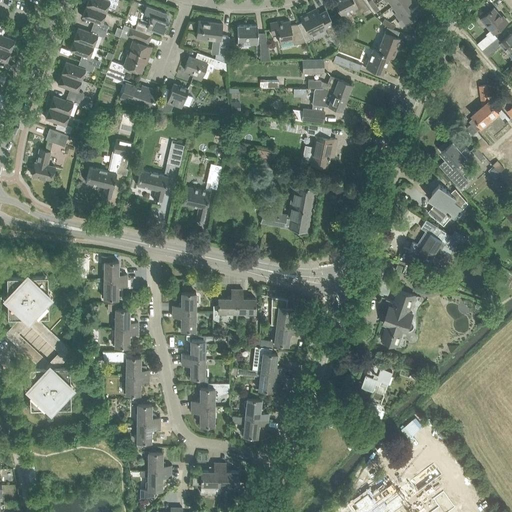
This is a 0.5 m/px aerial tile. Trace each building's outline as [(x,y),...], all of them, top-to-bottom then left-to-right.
[(88,0),(86,5),(106,12),(108,5),(115,8),(118,0),(88,0)] [(128,13),(134,15),(138,2),(133,0),(128,13)] [(333,0),(341,15),(354,8),(357,14),(369,8),(363,0),(333,0)] [(396,11),(394,13),(397,16),(409,7),(407,5),(412,0),(399,0),(392,6),(396,11)] [(94,20),(92,26),(106,31),(108,25),(102,23),(106,12),(86,5),(82,16),(94,20)] [(144,12),(152,14),(148,25),(137,21),(135,29),(150,34),(152,29),(163,33),(168,20),(165,18),(167,13),(146,5),(144,12)] [(418,5),(411,10),(409,7),(397,16),(399,20),(401,19),(406,24),(423,12),(418,5)] [(507,23),(494,7),(483,17),(481,19),(494,34),(499,29),(507,23)] [(303,21),(298,23),(302,33),(306,41),(311,38),(310,35),(312,34),(313,34),(324,28),(326,27),(331,37),(334,35),(338,33),(338,32),(331,19),(326,10),(319,14),(317,9),(310,13),(310,12),(301,16),(303,21)] [(197,30),(196,38),(202,38),(212,40),(213,40),(220,41),(218,54),(216,53),(215,58),(226,62),(227,55),(228,47),(228,44),(229,37),(221,36),(222,30),(223,23),(219,23),(198,20),(198,22),(197,30)] [(279,21),(270,23),(272,34),(278,33),(280,43),(293,40),(294,44),(306,42),(306,41),(302,33),(298,23),(291,25),(290,20),(279,22),(279,21)] [(129,35),(148,41),(150,34),(135,29),(124,25),(120,36),(127,38),(129,35)] [(257,25),(237,25),(237,35),(237,43),(258,43),(258,32),(257,25)] [(78,27),(74,39),(93,46),(97,34),(104,37),(106,31),(92,26),(90,32),(78,27)] [(0,46),(10,51),(14,39),(2,35),(4,29),(0,27),(0,46)] [(378,50),(390,55),(390,56),(393,57),(401,38),(385,32),(378,50)] [(511,32),(501,42),(511,55),(511,32)] [(483,48),(493,41),(489,37),(480,44),(483,48)] [(70,50),(89,57),(93,46),(74,39),(70,50)] [(152,47),(133,40),(122,71),(130,74),(132,68),(141,71),(146,56),(148,56),(152,47)] [(488,56),(497,48),(492,42),(483,50),(488,56)] [(267,43),(260,43),(260,58),(260,60),(269,59),(267,43)] [(0,59),(6,62),(10,51),(0,46),(0,59)] [(383,73),(390,56),(390,55),(378,50),(373,48),(366,66),(383,73)] [(189,56),(184,69),(191,72),(190,73),(193,74),(192,77),(201,80),(205,69),(212,71),(213,67),(223,70),(223,69),(226,70),(226,62),(215,58),(200,53),(198,59),(189,56)] [(361,64),(339,55),(338,59),(334,57),(332,61),(359,71),(361,64)] [(303,73),(324,72),(324,58),(302,59),(303,73)] [(85,68),(66,61),(62,72),(81,79),(85,68)] [(123,81),(126,72),(109,66),(106,75),(123,81)] [(58,84),(77,91),(81,79),(62,72),(58,84)] [(351,83),(330,75),(328,83),(324,81),(321,87),(324,87),(333,91),(346,97),(351,83)] [(265,78),(260,78),(260,87),(279,87),(279,80),(265,80),(265,78)] [(151,99),(154,100),(157,90),(142,84),(140,88),(136,86),(137,85),(126,81),(120,98),(138,106),(140,102),(149,106),(151,99)] [(181,106),(188,88),(183,87),(174,83),(167,100),(161,98),(157,107),(156,111),(170,111),(173,104),(181,106)] [(468,126),(467,127),(470,131),(473,134),(477,131),(498,113),(499,111),(490,100),(489,100),(488,94),(487,84),(480,85),(483,106),(473,115),(474,117),(470,121),(472,123),(468,126)] [(328,104),(341,109),(346,97),(333,91),(324,87),(321,87),(314,87),(314,88),(312,104),(328,106),(328,104)] [(79,91),(77,97),(82,99),(87,101),(88,97),(83,95),(84,93),(79,91)] [(73,102),(54,95),(50,106),(69,113),(73,102)] [(45,118),(65,125),(69,113),(50,106),(45,118)] [(302,107),(301,119),(323,122),(325,110),(302,107)] [(308,123),(306,133),(314,134),(316,125),(308,123)] [(68,134),(49,128),(46,138),(64,145),(68,134)] [(311,161),(310,162),(327,166),(331,149),(334,149),(336,139),(316,135),(314,146),(304,144),(301,160),(308,162),(308,160),(311,161)] [(482,137),(475,144),(476,145),(481,150),(488,144),(482,137)] [(113,152),(115,152),(112,166),(125,169),(131,141),(118,138),(118,139),(116,138),(113,152)] [(447,158),(440,164),(461,189),(469,181),(463,174),(462,175),(455,167),(461,163),(459,161),(466,156),(471,151),(467,148),(461,140),(456,144),(454,141),(441,151),(447,158)] [(185,145),(171,142),(166,163),(163,175),(140,169),(137,184),(156,188),(153,199),(162,201),(167,176),(167,175),(170,164),(179,167),(185,145)] [(476,145),(471,150),(482,161),(487,157),(480,150),(481,150),(476,145)] [(47,164),(50,151),(39,148),(36,161),(35,161),(32,174),(52,179),(55,166),(47,164)] [(254,155),(261,156),(260,160),(271,162),(273,152),(256,148),(254,155)] [(492,163),(494,165),(500,172),(505,167),(497,159),(492,163)] [(210,187),(216,188),(221,165),(211,163),(205,190),(186,185),(183,203),(199,206),(196,218),(203,220),(210,191),(210,187)] [(489,169),(495,176),(500,172),(494,165),(489,169)] [(102,196),(111,198),(117,173),(89,167),(86,181),(105,186),(102,196)] [(436,203),(428,212),(444,225),(451,216),(455,219),(464,208),(468,202),(455,188),(451,192),(440,183),(428,197),(436,203)] [(307,230),(315,187),(296,184),(290,217),(275,215),(276,212),(263,210),(260,222),(307,230)] [(413,242),(410,250),(419,253),(420,251),(427,255),(427,256),(429,258),(429,257),(432,258),(433,257),(438,248),(450,255),(460,240),(453,235),(451,234),(442,229),(426,219),(421,227),(427,231),(419,244),(413,242)] [(456,230),(453,235),(460,240),(465,243),(469,237),(456,230)] [(101,261),(104,261),(104,278),(104,279),(127,279),(127,274),(118,274),(119,261),(112,260),(112,255),(102,255),(101,261)] [(412,267),(409,276),(419,280),(423,270),(412,267)] [(7,301),(8,318),(25,318),(28,321),(32,317),(49,317),(48,300),(52,296),(48,293),(48,276),(31,276),(27,273),(24,277),(7,277),(7,294),(4,298),(7,301)] [(118,285),(127,285),(127,279),(104,279),(104,280),(104,281),(103,298),(118,298),(118,285)] [(218,305),(213,305),(213,318),(219,321),(219,311),(237,312),(237,288),(231,288),(231,297),(218,297),(218,305)] [(243,297),(243,289),(237,288),(237,312),(255,312),(256,297),(243,297)] [(393,306),(390,305),(384,323),(387,325),(383,339),(398,344),(403,330),(407,331),(407,330),(409,330),(411,329),(413,328),(414,326),(415,324),(414,322),(413,320),(411,319),(413,313),(409,312),(415,295),(399,289),(393,306)] [(173,305),(172,310),(196,311),(196,292),(181,292),(181,305),(173,305)] [(271,296),(271,324),(276,324),(299,327),(300,321),(291,320),(293,307),(286,307),(287,299),(271,296)] [(119,308),(115,308),(114,326),(138,327),(138,321),(132,321),(132,316),(129,316),(129,308),(119,308)] [(181,329),(191,330),(191,335),(195,335),(196,311),(172,310),(172,316),(181,316),(181,329)] [(276,324),(274,343),(288,345),(290,332),(299,333),(299,327),(276,324)] [(129,333),(138,333),(138,327),(114,326),(114,346),(129,346),(129,333)] [(214,342),(214,335),(195,335),(191,335),(187,335),(187,338),(189,341),(191,341),(191,348),(188,348),(187,348),(187,349),(187,350),(188,351),(188,353),(182,353),(182,359),(205,359),(205,342),(214,342)] [(273,340),(261,339),(261,346),(272,347),(273,340)] [(255,346),(252,369),(284,373),(284,367),(276,366),(277,353),(271,352),(272,347),(261,346),(255,346)] [(104,360),(126,360),(126,375),(149,375),(149,369),(141,369),(141,356),(127,356),(127,351),(102,350),(104,360)] [(190,377),(205,377),(205,359),(182,359),(182,364),(190,364),(190,377)] [(366,373),(362,385),(374,389),(370,400),(381,404),(393,370),(385,367),(381,366),(381,367),(370,363),(368,368),(373,370),(371,375),(367,373),(366,373)] [(30,392),(30,409),(47,408),(51,412),(54,408),(71,407),(71,391),(74,387),(70,383),(70,366),(53,367),(49,364),(46,367),(29,368),(29,385),(26,388),(30,392)] [(284,373),(252,369),(232,367),(232,373),(237,374),(237,375),(254,377),(254,375),(260,376),(258,389),(273,390),(274,378),(283,379),(284,373)] [(140,381),(149,381),(149,375),(126,375),(125,393),(140,393),(140,381)] [(200,400),(191,400),(191,406),(214,406),(215,397),(229,390),(229,382),(208,382),(208,387),(200,387),(200,400)] [(247,397),(245,416),(268,419),(269,413),(260,412),(261,399),(247,397)] [(152,404),(137,403),(136,422),(160,423),(160,417),(152,417),(152,404)] [(200,425),(214,425),(214,406),(191,406),(191,412),(200,412),(200,425)] [(268,419),(245,416),(232,415),(232,422),(244,424),(243,435),(257,436),(259,423),(267,424),(268,419)] [(151,428),(160,428),(160,423),(136,422),(136,441),(151,441),(151,428)] [(163,451),(148,451),(148,470),(171,470),(171,465),(163,464),(163,451)] [(201,492),(219,492),(219,485),(220,485),(220,462),(214,462),(214,471),(201,470),(201,492)] [(226,462),(220,462),(220,485),(238,485),(239,471),(226,471),(226,462)] [(37,480),(34,465),(28,466),(32,481),(37,480)] [(162,476),(171,476),(171,470),(148,470),(140,470),(140,476),(148,476),(148,488),(141,488),(140,495),(154,496),(154,489),(162,489),(162,476)] [(361,511),(403,511),(408,509),(406,506),(410,502),(405,496),(403,494),(402,495),(396,487),(375,503),(372,498),(359,508),(361,511)] [(444,511),(442,511),(459,511),(447,496),(438,503),(444,511)]
